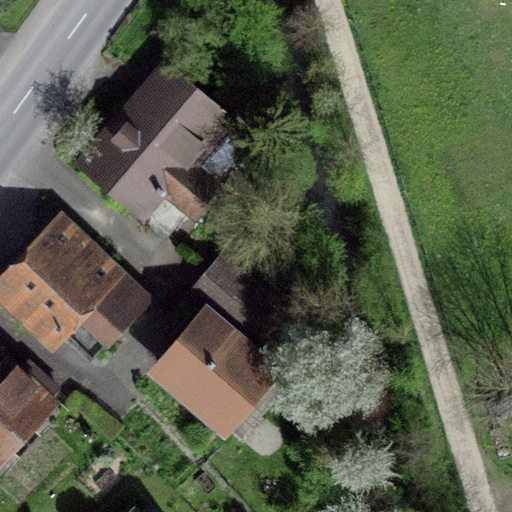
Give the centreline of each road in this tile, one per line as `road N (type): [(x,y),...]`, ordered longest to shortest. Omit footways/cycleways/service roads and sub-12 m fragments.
road 1 (track): [(478,511),(328,0)]
road 2 (tertiary): [(95,0),(0,129)]
